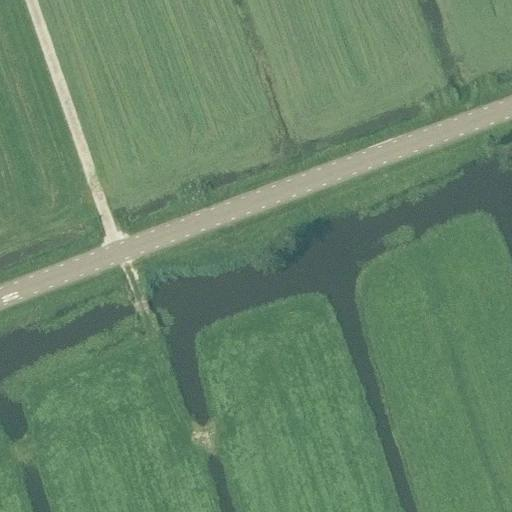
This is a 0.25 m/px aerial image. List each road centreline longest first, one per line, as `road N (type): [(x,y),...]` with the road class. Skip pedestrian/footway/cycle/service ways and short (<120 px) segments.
road 1 (unclassified): [(0,299),(511,107)]
road 2 (track): [(118,254),(29,0)]
